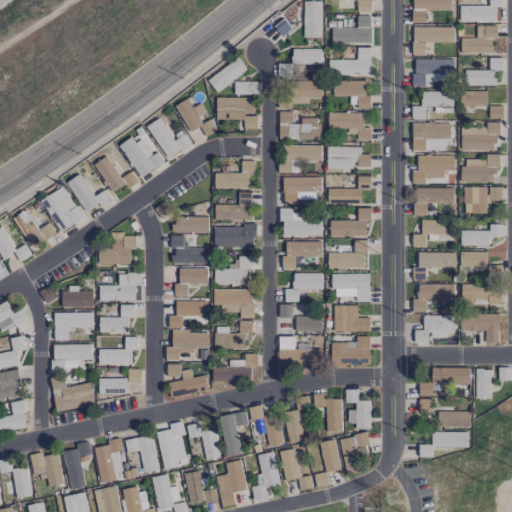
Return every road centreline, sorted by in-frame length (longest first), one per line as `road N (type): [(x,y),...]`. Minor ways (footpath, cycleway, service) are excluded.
road 1 (residential): [(0,446),(391,368)]
road 2 (residential): [(391,0),(391,368)]
road 3 (secondary): [(0,183),(250,0)]
road 4 (residential): [(244,511),(350,488),(379,471),(391,444),(391,368)]
road 5 (residential): [(267,144),(267,391)]
road 6 (residential): [(136,200),(152,246),(154,413)]
road 7 (residential): [(20,277),(37,313),(42,435)]
road 8 (residential): [(136,200),(0,286)]
road 9 (residential): [(267,144),(205,150),(136,200)]
road 10 (residential): [(391,368),(404,357),(511,356)]
